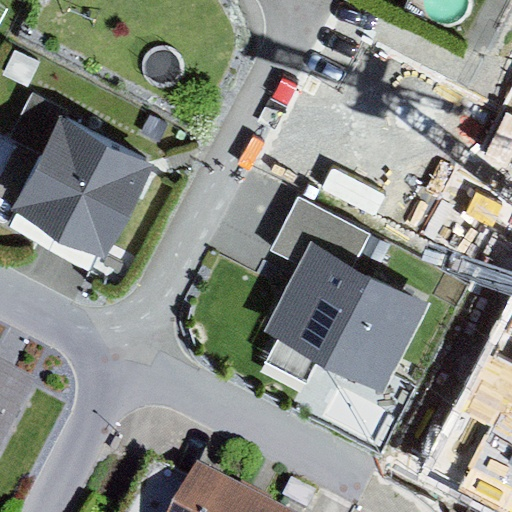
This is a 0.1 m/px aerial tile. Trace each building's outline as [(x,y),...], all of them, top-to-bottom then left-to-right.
[(35,145),(10,196),(104,243),(151,148),(35,90),(13,134),(35,145)] [(149,115),(140,131),(158,141),(167,124),(149,115)] [(298,264),(266,328),(350,373),(383,390),(430,303),(355,265),(371,234),(299,196),(271,249),(298,264)] [(511,511),(511,314),(430,474),(506,511),(511,511)] [(0,362),(0,452),(38,383),(0,362)] [(284,511),(198,469),(193,477),(150,456),(121,511),(284,511)]
